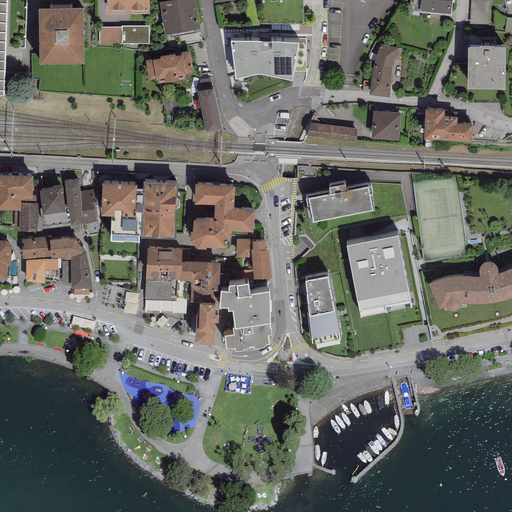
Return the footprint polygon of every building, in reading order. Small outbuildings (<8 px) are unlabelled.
[(83,53),(82,0),(38,0),(39,54),(83,53)] [(196,0),(159,0),(165,30),(200,23),(196,0)] [(451,0),(421,0),(421,7),(450,10),(451,0)] [(470,0),(469,24),(489,26),(490,0),(470,0)] [(149,24),(122,24),(122,25),(122,42),(149,42),(149,24)] [(122,42),(122,25),(99,25),(99,43),(122,43),(122,42)] [(298,33),(230,34),(235,70),(257,66),(292,70),(298,33)] [(480,37),(468,37),(467,78),(505,79),(506,37),(493,37),(493,36),(480,35),(480,37)] [(398,45),(380,41),(373,62),(369,90),(389,93),(391,65),(398,45)] [(175,47),(160,49),(160,52),(153,53),(153,54),(146,55),(149,74),(157,72),(158,77),(186,72),(185,67),(194,66),(190,45),(183,46),(183,47),(175,49),(175,47)] [(214,82),(197,85),(206,125),(223,122),(214,82)] [(445,104),(425,102),(423,132),(472,136),(473,118),(457,117),(457,111),(444,110),(445,104)] [(403,106),(371,104),(369,135),(401,138),(403,106)] [(311,120),(306,132),(355,138),(357,126),(311,120)] [(0,167),(0,200),(15,201),(20,201),(20,196),(32,197),(32,193),(33,168),(0,167)] [(178,175),(143,174),(143,181),(137,181),(137,177),(103,175),(101,207),(114,207),(114,200),(122,201),(122,207),(135,207),(136,193),(142,193),(141,227),(175,229),(178,175)] [(78,175),(64,177),(67,199),(66,199),(69,220),(69,222),(81,220),(81,217),(83,217),(81,201),(82,201),(80,188),(78,175)] [(235,178),(195,176),(194,196),(214,198),(214,210),(205,210),(204,213),(193,212),(193,222),(190,222),(190,231),(197,239),(205,240),(205,237),(227,238),(227,228),(231,228),(231,221),(253,222),(255,202),(233,200),(235,178)] [(345,176),(329,179),(331,185),(308,190),(309,191),(306,192),(307,199),(309,199),(312,216),(374,203),(371,187),(372,187),(371,178),(368,179),(368,178),(346,183),(345,176)] [(51,182),(39,183),(44,223),(69,220),(66,199),(65,199),(62,178),(51,180),(51,182)] [(93,187),(80,188),(82,201),(81,201),(83,217),(81,217),(81,220),(96,218),(96,214),(94,199),(95,198),(93,187)] [(20,201),(15,201),(14,226),(37,227),(37,218),(38,218),(39,193),(32,193),(32,197),(20,196),(20,201)] [(137,209),(122,209),(122,219),(137,220),(137,209)] [(398,226),(346,235),(361,312),(412,302),(398,226)] [(50,233),(50,234),(51,252),(61,251),(61,253),(70,253),(70,249),(82,243),(83,242),(75,231),(69,231),(70,230),(61,231),(61,232),(50,233)] [(50,234),(25,236),(25,240),(22,240),(22,253),(51,252),(50,234)] [(251,235),(237,234),(236,252),(252,252),(251,242),(251,235)] [(252,234),(253,242),(251,242),(252,252),(254,272),(271,270),(268,242),(265,243),(265,235),(252,234)] [(0,274),(9,275),(10,260),(11,260),(11,240),(7,237),(0,236),(0,274)] [(181,255),(185,255),(186,243),(147,241),(145,271),(144,297),(176,299),(176,295),(177,273),(181,273),(181,255)] [(82,243),(70,249),(70,253),(71,284),(73,284),(73,293),(89,293),(89,283),(92,284),(86,249),(82,243)] [(71,284),(70,253),(61,253),(61,261),(62,261),(62,282),(71,284)] [(185,255),(181,255),(181,273),(177,273),(176,295),(199,296),(200,293),(216,294),(215,298),(219,298),(219,282),(220,256),(185,255)] [(45,256),(26,257),(26,277),(58,281),(58,259),(45,258),(45,256)] [(435,275),(428,277),(440,302),(444,301),(445,302),(447,303),(448,304),(451,305),(453,305),(456,304),(459,302),(460,300),(462,299),(461,297),(466,297),(472,297),(479,297),(486,297),(493,297),(501,295),(507,293),(511,291),(511,261),(503,266),(498,267),(498,265),(497,262),(496,259),(494,256),(491,256),(487,256),(484,257),(481,259),(479,261),(479,265),(480,270),(476,270),(468,270),(462,269),(453,270),(446,271),(441,273),(435,275)] [(341,332),(328,269),(305,273),(311,337),(341,332)] [(221,280),(220,296),(223,296),(228,296),(228,300),(233,299),(235,317),(270,312),(269,281),(250,284),(248,272),(236,273),(237,274),(228,275),(228,281),(223,280),(221,280)] [(216,294),(200,293),(199,296),(199,305),(196,304),(194,334),(213,335),(215,312),(218,312),(219,303),(215,303),(215,298),(216,294)] [(270,319),(270,312),(235,317),(233,317),(233,324),(224,326),(226,339),(234,338),(235,342),(243,340),(243,339),(248,338),(248,337),(254,336),(254,339),(264,337),(266,336),(266,335),(269,334),(268,326),(271,325),(271,319),(270,319)]
